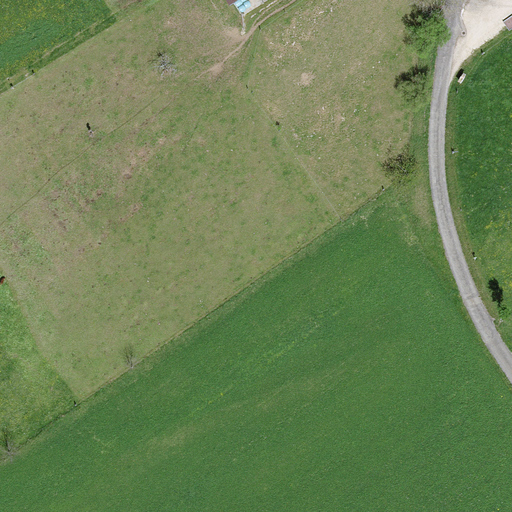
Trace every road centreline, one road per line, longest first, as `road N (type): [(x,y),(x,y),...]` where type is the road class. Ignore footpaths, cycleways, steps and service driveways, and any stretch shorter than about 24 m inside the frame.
road 1 (track): [(456,0),(437,170),(452,250),(489,334)]
road 2 (track): [(0,91),(142,0)]
